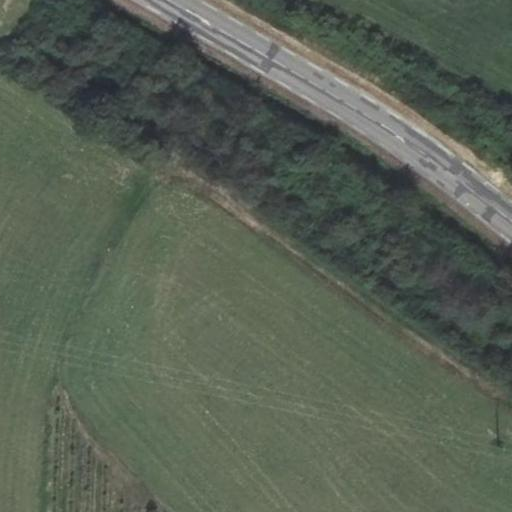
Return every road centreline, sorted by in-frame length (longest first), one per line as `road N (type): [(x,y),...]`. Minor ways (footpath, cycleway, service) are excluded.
road 1 (tertiary): [(511,222),(369,117),(161,0)]
road 2 (track): [(511,400),(180,173)]
